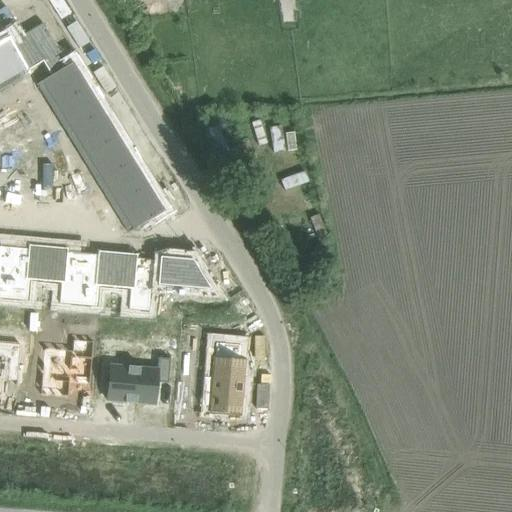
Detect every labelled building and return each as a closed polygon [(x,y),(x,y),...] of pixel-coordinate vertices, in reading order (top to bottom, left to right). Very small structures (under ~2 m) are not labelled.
[(12,40),(11,41),(28,71),(42,62),(43,63),(43,62),(50,74),(50,75),(51,76),(69,64),(68,63),(68,64),(66,60),(65,59),(59,50),(60,50),(59,49),(54,41),(54,40),(53,40),(48,32),(49,32),(48,31),(43,23),(43,22),(42,22),(42,23),(35,26),(34,27),(26,32),(26,31),(25,32),(19,36),(18,36),(18,37),(12,40)] [(9,37),(0,42),(0,81),(4,88),(5,88),(2,83),(15,75),(17,79),(17,80),(30,73),(28,71),(11,41),(9,37)] [(51,76),(37,84),(37,86),(42,82),(50,95),(46,98),(46,97),(45,98),(52,110),(88,88),(72,62),(69,64),(51,76)] [(88,88),(52,110),(58,107),(65,120),(62,122),(61,122),(60,123),(67,134),(103,112),(88,88)] [(103,112),(67,134),(68,135),(73,132),(81,144),(77,147),(77,146),(75,147),(82,159),(118,137),(103,112)] [(118,137),(82,159),(83,159),(88,156),(96,169),(92,171),(90,172),(97,183),(133,161),(118,137)] [(0,183),(0,184),(1,184),(2,184),(3,185),(4,185),(5,185),(6,185),(7,185),(8,185),(9,185),(10,185),(11,185),(12,185),(12,184),(13,184),(14,184),(15,184),(16,183),(17,183),(18,182),(19,182),(20,181),(21,181),(21,180),(22,180),(22,179),(23,179),(23,178),(24,178),(24,177),(25,177),(25,176),(26,175),(26,174),(27,174),(27,173),(27,172),(28,172),(28,171),(28,170),(28,169),(29,169),(29,168),(29,167),(29,166),(29,165),(29,164),(29,163),(29,162),(29,161),(29,160),(29,159),(29,158),(29,157),(28,157),(28,156),(28,155),(28,154),(27,154),(27,153),(27,152),(26,152),(26,151),(25,150),(25,149),(24,149),(24,148),(23,148),(23,147),(22,147),(22,146),(21,146),(21,145),(20,145),(19,145),(19,144),(18,144),(17,143),(16,143),(15,143),(15,142),(14,142),(13,142),(12,142),(12,141),(11,141),(10,141),(9,141),(8,141),(7,141),(6,141),(5,141),(4,141),(3,141),(3,142),(2,142),(1,142),(0,142),(0,183)] [(133,161),(97,183),(98,184),(103,181),(111,193),(107,196),(107,195),(106,196),(113,208),(148,186),(133,161)] [(73,177),(57,187),(69,207),(85,197),(73,177)] [(148,186),(113,208),(118,205),(126,218),(122,220),(121,221),(128,233),(164,211),(148,186)] [(13,247),(8,299),(27,300),(29,280),(45,282),(48,246),(34,245),(34,249),(13,247)] [(0,297),(8,299),(13,247),(0,246),(0,297)] [(48,246),(45,282),(61,283),(59,303),(78,305),(82,253),(61,251),(62,247),(48,246)] [(82,253),(78,305),(97,306),(98,286),(114,288),(117,252),(104,251),(103,255),(82,253)] [(117,252),(114,288),(130,289),(128,309),(148,311),(153,260),(131,258),(131,253),(117,252)] [(159,256),(156,286),(179,287),(181,258),(159,256)] [(181,258),(179,287),(212,290),(193,259),(181,258)] [(177,305),(176,313),(188,314),(189,306),(177,305)] [(189,306),(188,314),(200,316),(201,307),(189,306)] [(72,339),(71,350),(43,348),(39,395),(44,396),(44,397),(46,397),(46,396),(53,397),(55,398),(55,397),(62,397),(62,398),(63,398),(64,397),(69,398),(70,384),(88,385),(88,390),(90,390),(90,385),(94,341),(72,339)] [(0,379),(16,381),(15,385),(16,385),(20,345),(0,342),(0,379)] [(204,377),(201,406),(209,406),(209,410),(241,413),(245,361),(240,361),(241,345),(215,342),(214,358),(213,358),(212,378),(204,377)] [(136,403),(155,404),(156,382),(168,383),(170,359),(158,358),(156,370),(140,369),(140,367),(138,367),(138,369),(129,368),(129,366),(128,366),(128,367),(110,366),(107,400),(125,402),(125,403),(126,403),(126,401),(135,402),(135,404),(136,404),(136,403)]
